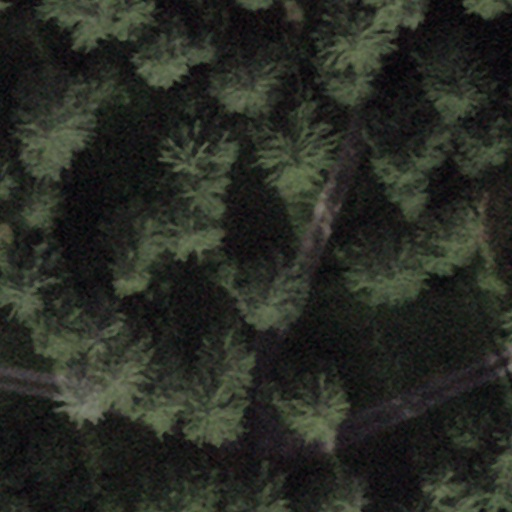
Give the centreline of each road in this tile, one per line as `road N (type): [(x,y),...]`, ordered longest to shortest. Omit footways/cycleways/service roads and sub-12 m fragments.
road 1 (track): [(420,0),(250,411),(372,424),(511,362)]
road 2 (track): [(250,411),(0,385)]
